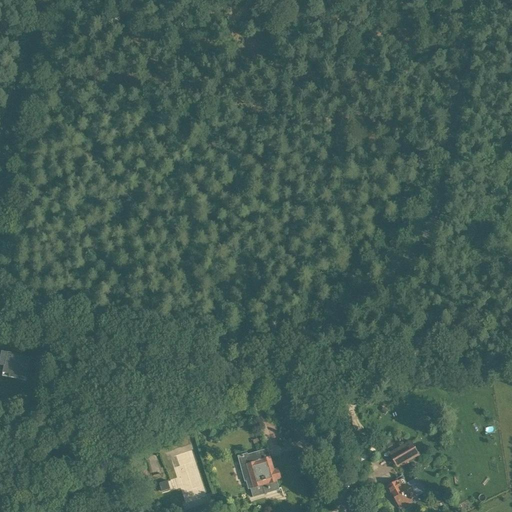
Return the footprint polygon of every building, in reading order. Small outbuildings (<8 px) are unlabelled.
[(31,359),(0,351),(0,371),(3,372),(2,377),(18,380),(18,378),(26,380),(31,359)] [(397,467),(418,455),(411,442),(389,454),(397,467)] [(260,452),(248,455),(248,454),(237,457),(245,482),(246,481),(249,490),(250,489),(252,497),(279,490),(276,480),(280,479),(277,470),(273,471),(269,458),(262,460),(260,452)] [(388,488),(387,488),(391,495),(392,494),(400,508),(410,503),(411,505),(417,502),(407,486),(403,480),(404,479),(403,476),(396,480),(397,482),(388,487),(388,488)] [(161,492),(170,489),(167,481),(158,483),(161,492)]
